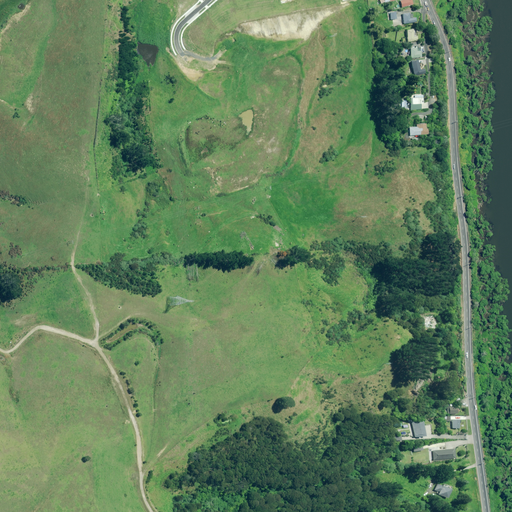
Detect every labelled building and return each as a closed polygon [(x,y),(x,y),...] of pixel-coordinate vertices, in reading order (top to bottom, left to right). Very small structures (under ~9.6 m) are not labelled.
[(409,19),(409,13),(402,14),(403,24),(416,22),(415,18),(409,19)] [(412,37),(412,29),(405,30),(406,42),(416,41),(416,36),(412,37)] [(415,48),(414,47),(407,48),(408,52),(409,52),(409,58),(420,57),(419,48),(415,48)] [(418,70),(415,60),(409,61),(411,71),(412,71),(413,76),(423,73),(421,69),(418,70)] [(421,104),(421,94),(411,95),(411,98),(409,98),(409,110),(419,109),(419,104),(421,104)] [(424,135),(424,124),(415,124),(415,127),(408,127),(408,135),(424,135)] [(433,322),(431,316),(419,321),(421,324),(424,323),(429,334),(436,332),(435,329),(436,328),(435,325),(437,324),(436,321),(433,322)] [(423,437),(423,422),(413,422),(413,437),(423,437)] [(455,458),(454,449),(433,451),(434,460),(455,458)] [(449,489),(435,484),(433,490),(438,492),(437,495),(446,498),(449,489)]
